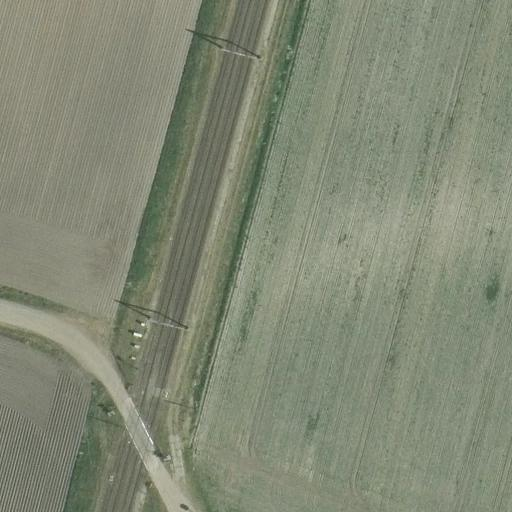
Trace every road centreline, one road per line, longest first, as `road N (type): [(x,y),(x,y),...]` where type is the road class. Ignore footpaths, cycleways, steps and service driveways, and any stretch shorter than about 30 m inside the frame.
road 1 (track): [(188,511),(175,405),(287,0)]
road 2 (unclassified): [(0,313),(44,325),(96,362),(180,511)]
